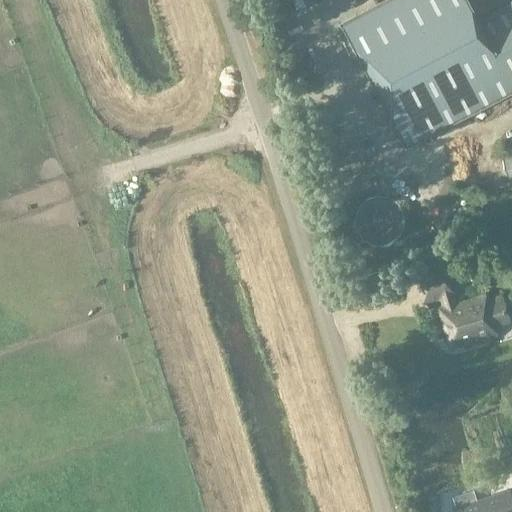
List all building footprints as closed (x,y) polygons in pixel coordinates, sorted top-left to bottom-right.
[(511,0),(477,19),(466,0),(389,0),(341,26),(406,148),(511,92),(509,88),(511,86),(511,0)] [(511,138),(499,141),(511,191),(511,190),(511,138)] [(350,145),(325,156),(344,199),(369,188),(350,145)] [(444,269),(415,277),(422,302),(439,297),(442,308),(439,310),(450,348),(474,341),(478,343),(487,340),(489,336),(486,327),(507,321),(500,297),(485,302),(483,296),(455,305),(444,269)] [(511,511),(511,502),(506,488),(452,509),(452,511),(511,511)]
